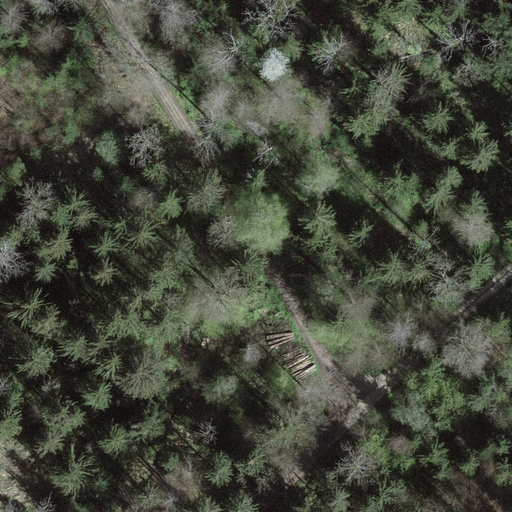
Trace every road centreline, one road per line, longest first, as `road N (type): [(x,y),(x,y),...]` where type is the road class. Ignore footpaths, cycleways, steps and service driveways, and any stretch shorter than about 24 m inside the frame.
road 1 (track): [(368,403),(109,0)]
road 2 (track): [(511,275),(368,403)]
road 3 (track): [(368,403),(257,511)]
